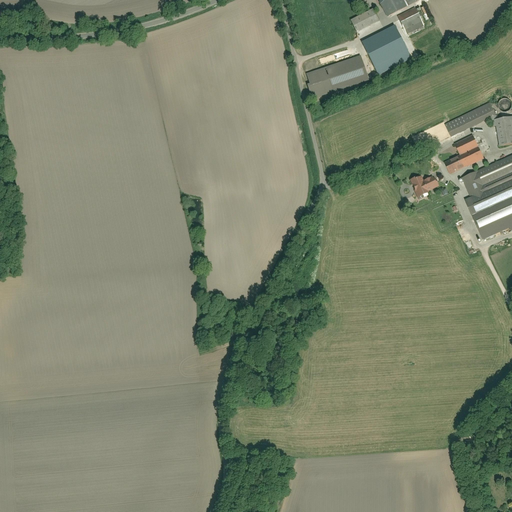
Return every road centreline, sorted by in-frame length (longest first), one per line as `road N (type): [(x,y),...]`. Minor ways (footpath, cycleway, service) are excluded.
road 1 (unclassified): [(281,0),(321,180),(233,364),(214,511)]
road 2 (residential): [(0,37),(147,26),(221,0)]
road 3 (track): [(318,189),(431,155),(448,181),(511,153)]
